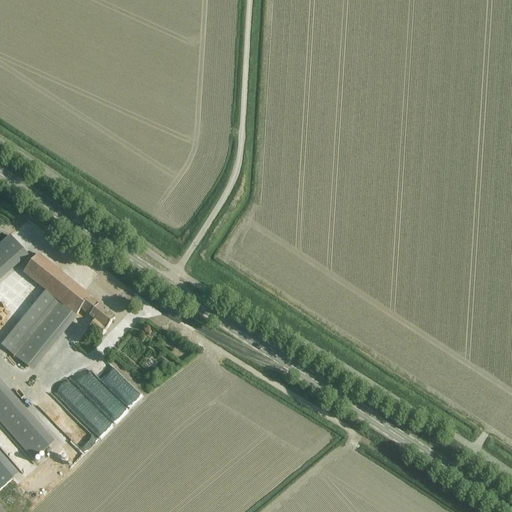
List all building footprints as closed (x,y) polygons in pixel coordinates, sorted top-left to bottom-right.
[(0,271),(23,251),(10,236),(0,245),(0,271)] [(23,251),(0,271),(0,281),(28,256),(23,251)] [(24,274),(52,296),(72,313),(76,316),(81,310),(95,321),(92,324),(91,323),(88,326),(100,336),(114,319),(90,299),(91,298),(39,255),(24,274)] [(72,313),(52,296),(7,351),(28,367),(72,313)] [(53,443),(0,382),(0,392),(49,448),(53,443)] [(0,422),(34,461),(49,448),(0,392),(0,422)] [(0,456),(0,465),(13,480),(17,475),(0,456)] [(0,465),(0,490),(13,480),(0,465)]
